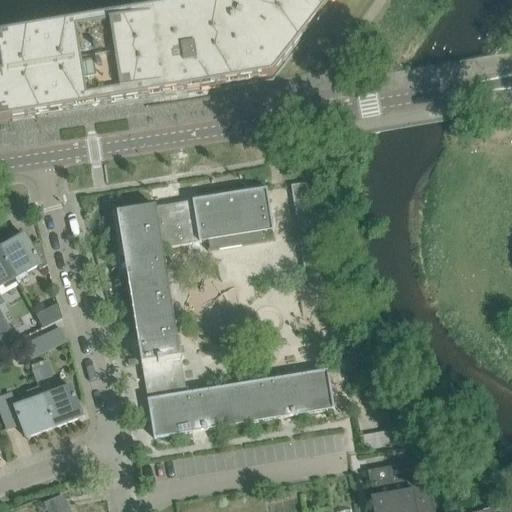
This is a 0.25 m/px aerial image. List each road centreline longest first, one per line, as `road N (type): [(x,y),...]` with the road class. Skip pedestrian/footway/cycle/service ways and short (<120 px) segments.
road 1 (tertiary): [(40,156),(511,79)]
road 2 (unclassified): [(115,446),(40,156)]
road 3 (residential): [(115,446),(0,487)]
